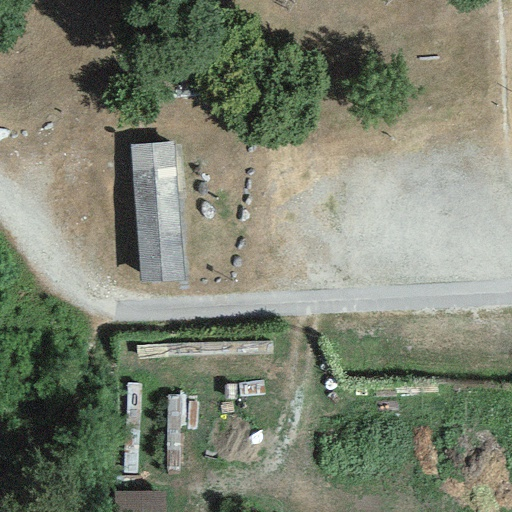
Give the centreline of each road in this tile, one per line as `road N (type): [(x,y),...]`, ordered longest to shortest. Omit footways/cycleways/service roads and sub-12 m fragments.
road 1 (unclassified): [(116,288),(511,277)]
road 2 (track): [(0,197),(36,243),(116,288)]
